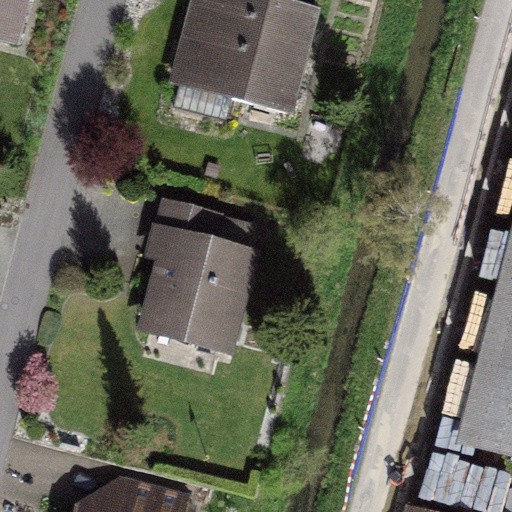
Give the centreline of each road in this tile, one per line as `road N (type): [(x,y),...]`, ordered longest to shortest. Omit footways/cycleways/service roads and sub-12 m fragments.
road 1 (tertiary): [(511,15),(379,511)]
road 2 (residential): [(0,377),(91,0)]
